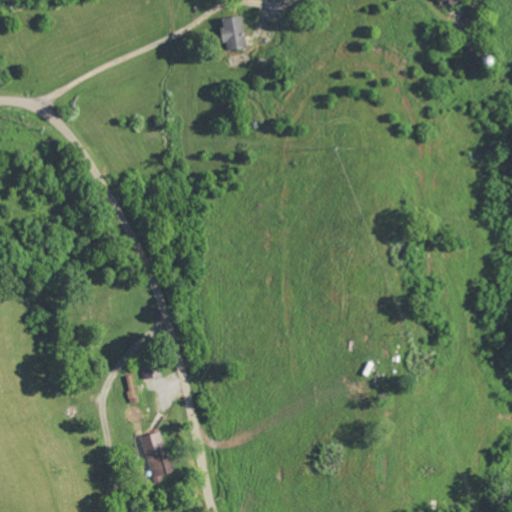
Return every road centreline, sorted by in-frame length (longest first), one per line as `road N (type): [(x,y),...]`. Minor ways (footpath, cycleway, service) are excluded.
road 1 (residential): [(214,511),(168,319),(110,190),(57,120),(35,105),(0,100)]
road 2 (residential): [(25,102),(107,49),(218,11)]
